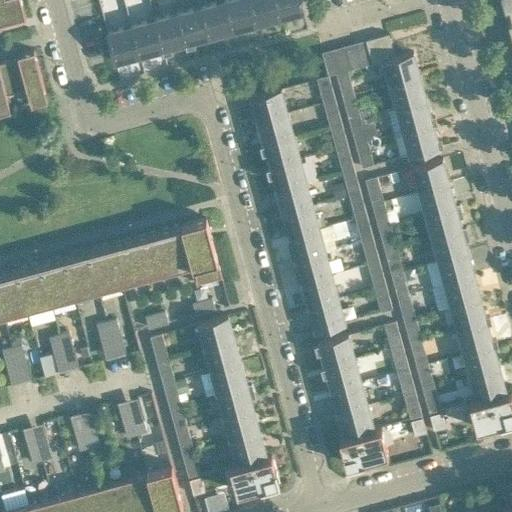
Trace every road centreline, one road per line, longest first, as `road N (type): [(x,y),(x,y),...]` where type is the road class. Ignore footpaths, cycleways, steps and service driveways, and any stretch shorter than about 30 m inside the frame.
road 1 (residential): [(320,508),(208,107),(195,100),(94,124),(83,111),(52,0)]
road 2 (residential): [(320,508),(511,456)]
road 3 (residential): [(481,128),(446,0)]
